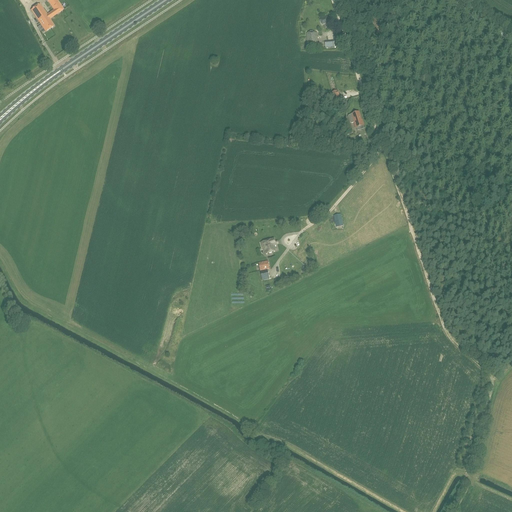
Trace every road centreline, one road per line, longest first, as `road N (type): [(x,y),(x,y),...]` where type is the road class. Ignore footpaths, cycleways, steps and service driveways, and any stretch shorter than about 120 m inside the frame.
road 1 (track): [(447,511),(492,372),(447,324),(333,0)]
road 2 (primary): [(0,120),(167,0)]
